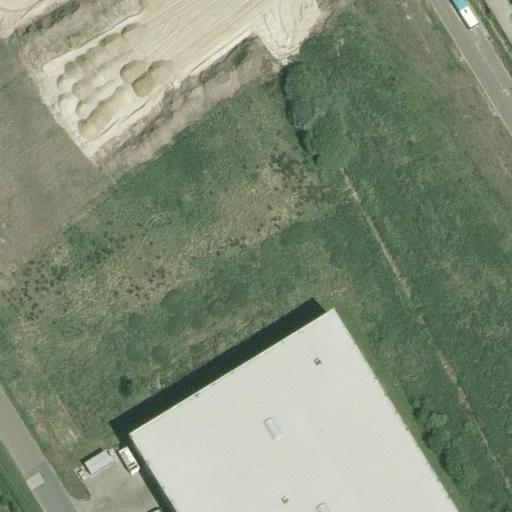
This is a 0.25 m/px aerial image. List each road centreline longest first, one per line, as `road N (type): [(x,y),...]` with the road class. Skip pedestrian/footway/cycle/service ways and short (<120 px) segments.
road 1 (unclassified): [(511,112),(442,0)]
road 2 (unclassified): [(62,511),(0,409)]
